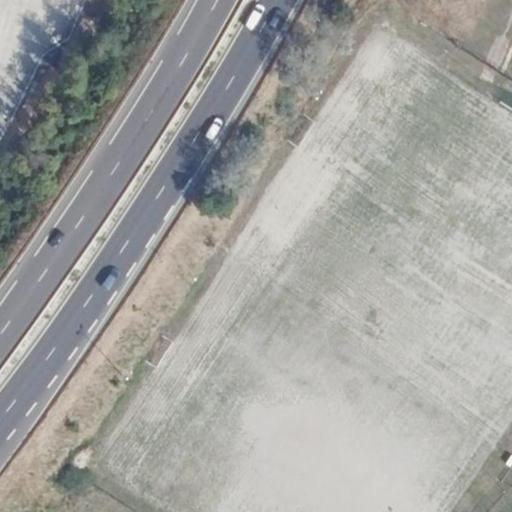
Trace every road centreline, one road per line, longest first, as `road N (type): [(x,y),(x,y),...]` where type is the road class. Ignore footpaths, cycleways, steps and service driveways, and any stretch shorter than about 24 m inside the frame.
road 1 (primary): [(0,428),(123,259),(281,0)]
road 2 (primary): [(219,0),(90,216),(0,339)]
